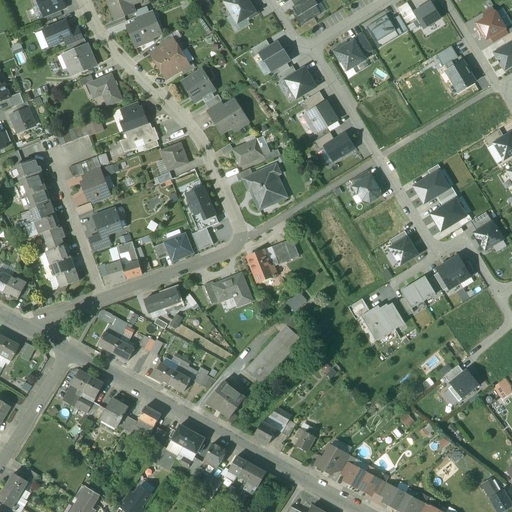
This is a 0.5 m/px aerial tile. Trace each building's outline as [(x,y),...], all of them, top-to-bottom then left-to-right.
[(37,0),(38,1),(40,0),(42,4),(39,6),(44,17),(66,8),(62,0),(37,0)] [(108,0),(111,7),(110,7),(116,20),(127,15),(123,6),(137,0),(108,0)] [(230,0),(224,4),(237,25),(248,18),(249,20),(259,14),(254,5),(252,6),(248,0),(230,0)] [(305,0),(295,6),(292,8),(297,16),(294,18),(300,27),(321,15),(316,7),(318,6),(314,0),(305,0)] [(406,25),(416,18),(413,13),(407,3),(397,9),(406,25)] [(431,3),(413,13),(416,18),(423,30),(441,19),(431,3)] [(493,8),(483,14),(485,19),(495,13),(493,8)] [(151,12),(137,18),(139,23),(154,17),(151,12)] [(485,19),(476,24),(486,41),(490,38),(505,29),(495,13),(485,19)] [(387,16),(366,28),(379,49),(399,37),(390,22),(387,16)] [(399,16),(390,22),(399,37),(408,31),(399,16)] [(139,23),(128,28),(136,47),(148,43),(147,40),(161,34),(154,17),(139,23)] [(66,22),(43,31),(50,47),(65,41),(72,38),(70,31),(66,22)] [(78,28),(70,31),(72,38),(65,41),(67,47),(83,40),(78,28)] [(505,29),(490,38),(494,44),(502,40),(509,35),(505,29)] [(511,33),(509,35),(502,40),(506,47),(511,43),(511,33)] [(172,34),(160,41),(164,47),(173,42),(173,43),(176,41),(172,34)] [(363,35),(353,41),(354,43),(362,57),(373,50),(363,35)] [(83,40),(67,47),(70,51),(86,45),(84,40),(83,40)] [(164,47),(153,54),(160,66),(182,52),(181,52),(179,53),(173,43),(173,42),(164,47)] [(267,42),(251,51),(255,58),(257,56),(271,49),(267,42)] [(342,48),(334,52),(340,63),(342,61),(348,71),(364,61),(362,57),(354,43),(343,50),(342,48)] [(505,71),(511,66),(511,43),(506,47),(495,54),(505,71)] [(70,51),(66,53),(71,66),(68,67),(71,76),(96,66),(87,44),(86,45),(70,51)] [(278,44),(271,49),(259,55),(270,73),(277,70),(287,64),(289,63),(278,44)] [(451,47),(436,56),(443,67),(445,66),(452,62),(458,58),(451,47)] [(182,52),(160,66),(161,67),(163,66),(169,77),(180,70),(189,64),(189,63),(182,52)] [(66,53),(63,54),(63,55),(58,57),(63,69),(68,67),(71,66),(66,53)] [(189,64),(180,70),(184,75),(195,68),(191,62),(189,63),(189,64)] [(455,67),(452,62),(445,66),(448,71),(455,67)] [(446,72),(458,93),(476,83),(463,62),(455,67),(448,71),(446,72)] [(290,69),(287,64),(277,70),(280,75),(290,69)] [(280,75),(277,77),(282,84),(285,81),(297,75),(293,68),(290,69),(280,75)] [(297,75),(285,81),(296,100),(316,88),(314,84),(305,70),(297,75)] [(203,71),(185,82),(188,87),(186,89),(192,97),(194,96),(195,98),(194,99),(196,102),(202,98),(211,92),(206,84),(209,82),(203,71)] [(94,82),(87,85),(92,97),(101,93),(107,106),(122,100),(111,75),(94,82)] [(91,76),(80,80),(82,87),(87,85),(94,82),(91,76)] [(0,85),(0,102),(8,99),(10,98),(4,84),(0,85)] [(211,92),(202,98),(205,103),(215,97),(211,92)] [(320,92),(304,102),(310,112),(326,102),(320,92)] [(20,94),(10,98),(8,99),(12,109),(16,107),(24,104),(20,94)] [(215,97),(205,103),(209,109),(221,102),(222,101),(218,95),(215,97)] [(235,101),(224,108),(225,110),(214,117),(218,124),(216,125),(222,133),(232,127),(235,131),(245,125),(239,116),(243,114),(235,101)] [(221,102),(209,109),(214,117),(225,110),(224,108),(221,102)] [(316,134),(338,121),(326,102),(310,112),(307,114),(313,123),(310,125),(316,134)] [(16,107),(18,113),(27,109),(29,108),(27,103),(24,104),(16,107)] [(137,103),(120,109),(122,115),(139,108),(137,103)] [(139,108),(122,115),(125,121),(121,123),(125,133),(149,125),(146,117),(142,107),(139,108)] [(11,116),(18,134),(35,127),(27,109),(18,113),(11,116)] [(86,123),(89,135),(104,132),(101,119),(86,123)] [(84,124),(78,127),(83,138),(88,135),(84,124)] [(149,125),(125,133),(127,139),(121,142),(125,153),(137,148),(135,143),(137,142),(136,140),(143,138),(145,145),(157,141),(159,140),(155,128),(152,129),(150,124),(149,125)] [(78,127),(73,129),(77,140),(83,138),(78,127)] [(77,140),(73,129),(67,131),(72,142),(77,140)] [(494,144),(505,138),(500,130),(484,140),(489,148),(494,144)] [(6,131),(1,133),(5,144),(11,142),(6,131)] [(72,142),(67,131),(62,133),(66,144),(72,142)] [(66,144),(62,133),(56,136),(61,147),(66,144)] [(334,141),(330,134),(315,143),(319,150),(325,147),(334,141)] [(355,150),(346,134),(334,141),(325,147),(334,162),(355,150)] [(511,155),(511,135),(511,134),(505,138),(494,144),(504,161),(511,155)] [(157,141),(145,145),(148,151),(159,146),(157,141)] [(257,141),(233,150),(240,167),(264,157),(257,141)] [(181,145),(162,152),(169,171),(188,164),(181,145)] [(278,150),(264,157),(266,162),(281,156),(278,150)] [(18,151),(9,155),(14,167),(23,164),(18,151)] [(106,154),(97,157),(101,166),(109,163),(106,154)] [(102,168),(97,157),(92,159),(96,170),(99,169),(102,168)] [(92,159),(86,161),(90,173),(96,170),(92,159)] [(23,164),(14,167),(19,180),(41,172),(43,172),(41,167),(39,168),(36,160),(31,162),(31,161),(23,164)] [(86,161),(81,163),(85,175),(90,173),(86,161)] [(81,163),(75,166),(79,177),(84,175),(85,175),(81,163)] [(117,165),(108,168),(110,174),(119,171),(117,165)] [(253,175),(243,180),(244,180),(249,192),(251,191),(259,211),(271,206),(269,200),(280,195),(273,178),(280,175),(276,165),(253,175)] [(75,166),(69,168),(74,179),(79,177),(75,166)] [(428,172),(430,176),(439,170),(440,172),(441,171),(438,166),(428,172)] [(85,175),(84,175),(87,181),(102,175),(99,169),(96,170),(90,173),(85,175)] [(250,169),(236,175),(239,182),(244,180),(243,180),(253,175),(250,169)] [(430,176),(412,187),(423,206),(437,198),(451,190),(450,188),(440,172),(439,170),(430,176)] [(41,172),(19,180),(31,211),(52,203),(49,196),(50,195),(47,189),(46,189),(45,186),(46,185),(41,172)] [(352,181),(355,186),(370,177),(367,172),(352,181)] [(170,173),(157,178),(159,184),(172,180),(170,173)] [(87,181),(81,183),(82,184),(83,184),(86,191),(84,192),(88,201),(97,198),(98,201),(110,197),(105,184),(102,185),(100,180),(103,179),(102,175),(87,181)] [(352,188),(357,196),(359,195),(363,202),(366,204),(370,204),(379,198),(381,195),(380,192),(371,176),(370,177),(355,186),(352,188)] [(146,191),(148,195),(156,192),(154,187),(146,191)] [(451,190),(437,198),(440,203),(455,194),(451,187),(450,188),(451,190)] [(187,189),(176,194),(178,200),(187,196),(190,195),(187,189)] [(190,195),(187,196),(195,214),(191,216),(198,232),(207,229),(218,224),(204,189),(190,195)] [(455,194),(440,203),(443,208),(457,200),(458,199),(455,194)] [(421,205),(417,199),(412,202),(415,208),(421,205)] [(466,216),(457,200),(443,208),(430,216),(441,233),(459,222),(467,217),(466,216)] [(52,203),(31,211),(35,223),(56,215),(55,211),(56,211),(54,207),(53,207),(52,203)] [(79,215),(94,209),(92,203),(77,209),(79,215)] [(115,210),(94,218),(101,235),(101,237),(107,235),(120,230),(117,223),(119,219),(115,210)] [(472,222),(471,222),(477,231),(491,222),(486,213),(472,222)] [(56,215),(35,223),(39,234),(43,233),(58,227),(60,227),(59,223),(60,222),(58,218),(57,219),(56,215)] [(468,215),(466,216),(467,217),(459,222),(462,227),(471,222),(472,222),(468,215)] [(155,231),(158,224),(152,221),(149,228),(155,231)] [(492,222),(491,222),(477,231),(473,234),(484,251),(503,239),(492,222)] [(58,227),(43,233),(50,252),(65,246),(61,235),(64,234),(62,229),(59,230),(58,227)] [(214,245),(207,229),(198,232),(192,235),(199,252),(214,245)] [(389,241),(393,248),(407,239),(408,238),(405,232),(389,241)] [(101,235),(89,239),(94,250),(110,244),(107,235),(101,237),(101,235)] [(122,245),(132,242),(130,235),(120,238),(122,245)] [(186,235),(165,243),(165,244),(170,256),(172,262),(193,254),(186,235)] [(149,236),(138,240),(140,246),(151,242),(149,236)] [(292,239),(284,243),(289,254),(292,260),(299,257),(292,239)] [(393,248),(390,249),(400,266),(417,256),(411,245),(407,239),(393,248)] [(122,245),(116,247),(119,255),(129,252),(135,251),(132,242),(122,245)] [(284,243),(277,246),(282,257),(289,254),(284,243)] [(165,244),(154,248),(159,260),(170,256),(165,244)] [(50,252),(46,253),(51,265),(71,257),(70,253),(71,253),(69,249),(68,250),(67,245),(65,246),(50,252)] [(277,246),(263,251),(268,262),(276,259),(282,257),(277,246)] [(135,251),(129,252),(133,263),(138,262),(135,251)] [(263,251),(248,257),(254,275),(274,267),(279,265),(276,259),(268,262),(263,251)] [(282,257),(276,259),(279,265),(292,260),(289,254),(282,257)] [(71,257),(51,265),(55,277),(56,276),(76,269),(74,265),(75,265),(74,261),(73,261),(71,257)] [(448,263),(460,284),(471,278),(463,265),(458,257),(448,263)] [(133,263),(122,266),(126,280),(142,275),(140,267),(143,266),(141,261),(138,262),(133,263)] [(468,262),(463,265),(471,278),(475,275),(468,262)] [(121,263),(106,268),(111,284),(126,280),(121,263)] [(460,284),(448,263),(437,270),(439,273),(448,288),(449,290),(460,284)] [(274,267),(254,275),(258,284),(278,275),(274,267)] [(76,269),(56,276),(60,286),(58,290),(65,293),(69,286),(80,282),(79,277),(80,277),(78,273),(77,273),(76,269)] [(0,292),(3,294),(12,277),(4,273),(3,275),(0,273),(0,292)] [(434,276),(443,291),(448,288),(439,273),(434,276)] [(215,286),(214,286),(220,302),(234,296),(235,298),(236,298),(239,306),(252,301),(241,275),(215,286)] [(18,281),(12,277),(3,294),(9,297),(10,296),(19,300),(20,299),(26,287),(28,284),(19,279),(18,281)] [(424,302),(436,295),(427,280),(425,277),(413,284),(424,302)] [(432,277),(427,280),(436,295),(441,292),(432,277)] [(213,282),(204,285),(212,305),(220,302),(214,286),(215,286),(213,282)] [(413,284),(401,292),(405,299),(411,310),(424,302),(413,284)] [(26,287),(20,299),(25,302),(32,290),(26,287)] [(176,289),(160,294),(165,308),(181,302),(176,289)] [(160,294),(144,300),(149,314),(165,308),(160,294)] [(197,303),(190,294),(185,298),(192,307),(197,303)] [(287,304),(293,311),(306,301),(300,294),(287,304)] [(411,310),(405,299),(400,302),(408,316),(414,313),(411,310)] [(358,312),(367,307),(363,300),(348,308),(356,321),(361,318),(358,312)] [(380,309),(393,332),(405,325),(392,304),(388,306),(387,305),(380,309)] [(393,332),(380,309),(378,307),(370,312),(367,307),(358,312),(361,318),(376,342),(393,332)] [(182,318),(176,315),(173,320),(179,324),(182,318)] [(168,324),(157,319),(154,324),(165,330),(168,324)] [(179,324),(173,320),(170,326),(176,330),(179,324)] [(287,327),(302,340),(307,335),(292,321),(287,327)] [(127,327),(120,323),(117,328),(125,332),(127,327)] [(135,332),(127,327),(125,332),(132,337),(135,332)] [(287,327),(247,371),(261,384),(302,340),(287,327)] [(120,341),(106,333),(98,345),(113,354),(120,341)] [(18,346),(6,340),(0,350),(0,355),(10,361),(18,346)] [(163,344),(157,340),(151,352),(157,355),(163,344)] [(135,350),(120,341),(113,354),(127,362),(135,350)] [(19,358),(27,362),(34,349),(26,345),(19,358)] [(184,358),(176,354),(173,359),(181,363),(184,358)] [(191,362),(184,358),(181,363),(188,367),(189,367),(191,362)] [(188,367),(181,363),(176,372),(190,380),(193,381),(198,372),(189,367),(188,367)] [(161,364),(155,376),(169,384),(176,372),(161,364)] [(442,376),(451,371),(448,365),(439,370),(442,376)] [(445,378),(449,383),(463,373),(459,367),(445,378)] [(208,372),(200,368),(198,372),(193,381),(208,389),(215,380),(206,376),(208,372)] [(93,377),(81,370),(72,386),(80,390),(84,392),(93,377)] [(448,389),(459,403),(480,386),(467,370),(463,373),(449,383),(452,386),(448,389)] [(190,380),(176,372),(169,384),(184,392),(190,380)] [(93,377),(84,392),(87,394),(96,399),(105,384),(93,377)] [(422,396),(435,385),(430,379),(417,390),(422,396)] [(511,390),(506,381),(495,388),(502,400),(511,394),(511,390)] [(245,398),(223,382),(206,405),(216,411),(217,409),(230,419),(245,398)] [(254,385),(244,395),(253,403),(262,393),(254,385)] [(106,410),(101,419),(102,420),(103,417),(118,425),(116,428),(117,428),(128,408),(112,399),(106,410)] [(10,407),(0,401),(0,418),(2,419),(10,407)] [(91,408),(79,401),(75,407),(87,414),(91,408)] [(100,406),(90,420),(99,425),(102,420),(101,419),(106,410),(100,406)] [(161,415),(147,407),(140,419),(154,428),(161,415)] [(292,417),(277,409),(271,415),(287,424),(287,425),(289,421),(292,417)] [(408,427),(415,422),(409,414),(402,419),(408,427)] [(287,424),(271,415),(264,423),(277,430),(277,431),(282,434),(287,424)] [(154,428),(140,419),(138,423),(132,434),(147,442),(154,428)] [(131,420),(125,431),(132,434),(138,423),(131,420)] [(296,425),(289,421),(287,425),(287,424),(282,434),(289,438),(296,425)] [(264,423),(262,422),(254,437),(269,445),(277,431),(277,430),(264,423)] [(464,437),(452,425),(448,428),(460,441),(464,437)] [(180,426),(176,433),(174,432),(171,437),(173,438),(172,441),(176,443),(175,445),(177,447),(179,444),(183,447),(191,432),(180,426)] [(306,433),(301,430),(298,434),(301,436),(295,446),(307,452),(315,438),(312,436),(316,430),(309,427),(306,433)] [(160,430),(152,444),(159,448),(166,434),(160,430)] [(205,439),(191,432),(183,447),(189,450),(188,452),(191,454),(192,451),(196,454),(198,451),(200,453),(203,447),(201,446),(205,439)] [(228,451),(213,443),(204,460),(218,468),(228,451)] [(332,451),(327,452),(324,459),(320,456),(316,464),(324,469),(325,471),(331,474),(333,473),(334,471),(334,469),(333,469),(334,466),(336,467),(344,452),(334,447),(332,451)] [(449,455),(457,463),(464,455),(456,448),(449,455)] [(344,452),(336,467),(342,471),(347,462),(350,456),(348,455),(344,452)] [(192,462),(179,455),(176,460),(180,462),(180,464),(189,469),(192,462)] [(237,456),(229,471),(239,477),(248,462),(237,456)] [(266,473),(248,462),(239,477),(249,482),(255,486),(258,487),(266,473)] [(353,466),(347,462),(342,471),(340,474),(346,477),(347,477),(353,466)] [(353,466),(347,477),(346,477),(344,481),(358,489),(366,473),(353,466)] [(200,467),(194,476),(198,479),(204,470),(200,467)] [(25,475),(36,482),(40,476),(28,469),(25,475)] [(380,480),(366,473),(358,489),(371,496),(374,492),(373,492),(380,480)] [(28,483),(14,474),(6,488),(20,497),(28,483)] [(216,481),(209,475),(202,485),(209,490),(216,481)] [(234,481),(221,475),(216,481),(223,485),(228,488),(229,488),(234,481)] [(380,480),(373,492),(374,492),(380,495),(386,483),(380,480)] [(155,489),(144,481),(140,486),(151,494),(155,489)] [(497,495),(488,481),(481,484),(490,499),(497,495)] [(229,488),(228,488),(226,491),(224,494),(226,495),(224,498),(228,500),(229,498),(244,506),(255,486),(249,482),(242,494),(229,488)] [(392,487),(386,483),(380,495),(386,498),(392,487)] [(151,494),(140,486),(134,495),(123,509),(124,510),(125,508),(130,511),(137,511),(141,507),(151,494)] [(86,487),(71,511),(89,511),(99,495),(86,487)] [(405,494),(392,487),(386,498),(383,502),(397,510),(405,494)] [(20,497),(6,488),(0,496),(0,501),(12,509),(20,497)] [(129,491),(118,506),(123,509),(134,495),(129,491)] [(497,495),(490,499),(497,511),(503,511),(511,507),(511,504),(504,491),(497,495)] [(413,511),(419,501),(405,494),(397,510),(401,511),(413,511)] [(419,501),(413,511),(420,511),(425,504),(419,501)]
